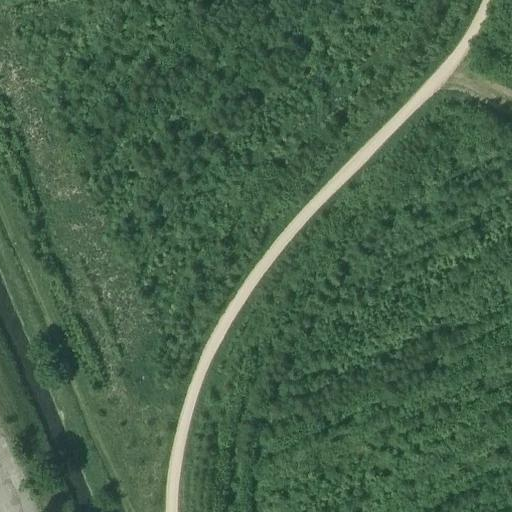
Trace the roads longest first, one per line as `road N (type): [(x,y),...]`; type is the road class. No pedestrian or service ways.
road 1 (track): [(501,0),(464,61),(267,264),(199,385),(176,511)]
road 2 (track): [(0,211),(128,511)]
